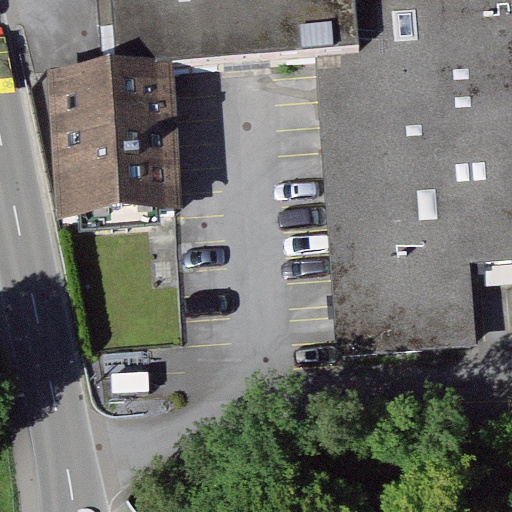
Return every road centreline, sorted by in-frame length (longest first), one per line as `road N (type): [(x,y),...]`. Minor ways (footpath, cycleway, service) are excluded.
road 1 (tertiary): [(75,511),(27,272)]
road 2 (tertiary): [(27,272),(0,137)]
